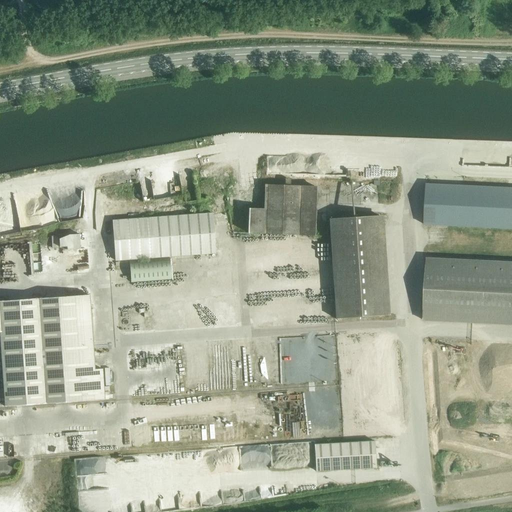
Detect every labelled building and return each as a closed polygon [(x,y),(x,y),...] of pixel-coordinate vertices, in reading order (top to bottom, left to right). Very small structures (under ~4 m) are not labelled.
[(144,179),(145,199),(155,198),(153,179),(144,179)] [(424,224),(511,228),(511,188),(426,184),(424,224)] [(322,200),(323,188),(266,186),(265,210),(249,209),(248,233),(315,235),(316,200),(322,200)] [(215,254),(212,214),(112,221),(115,261),(215,254)] [(329,219),(336,319),(386,316),(379,216),(329,219)] [(83,234),(62,234),(62,247),(83,247),(83,234)] [(33,272),(44,272),(43,243),(32,243),(33,272)] [(72,270),(89,269),(89,258),(81,259),(81,250),(71,250),(72,270)] [(511,324),(511,262),(426,259),(423,320),(511,324)] [(0,337),(5,407),(104,400),(102,369),(94,370),(89,295),(0,301),(0,337)] [(158,422),(183,418),(180,398),(152,403),(151,396),(144,397),(146,405),(154,403),(158,422)] [(193,401),(193,411),(190,411),(190,417),(212,417),(212,401),(193,401)] [(198,435),(208,434),(207,421),(197,423),(198,435)] [(314,445),(316,471),(376,468),(375,441),(314,445)] [(247,492),(250,500),(262,496),(259,488),(247,492)]
